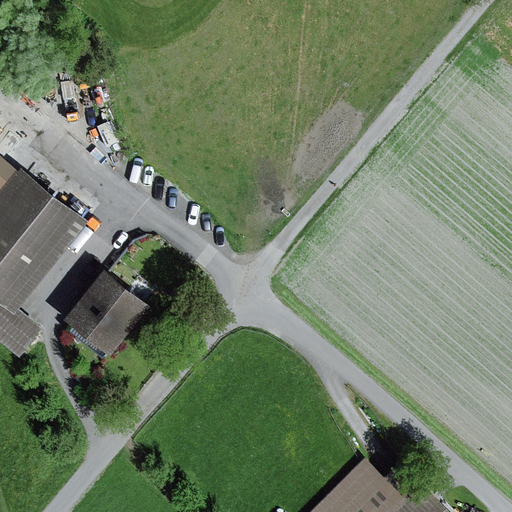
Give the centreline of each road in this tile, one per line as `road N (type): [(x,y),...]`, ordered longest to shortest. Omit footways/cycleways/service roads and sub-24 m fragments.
road 1 (track): [(241,288),(485,0)]
road 2 (unclassified): [(53,511),(241,288)]
